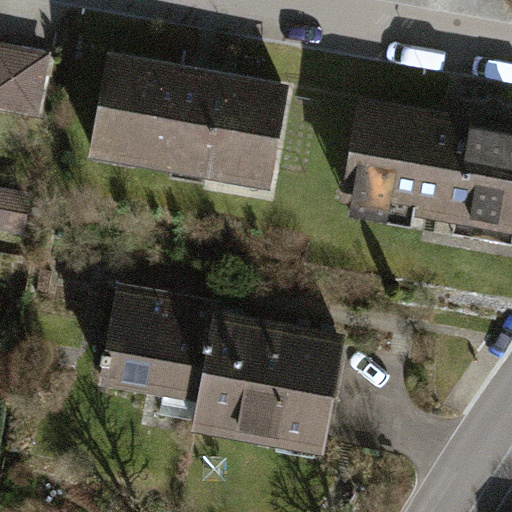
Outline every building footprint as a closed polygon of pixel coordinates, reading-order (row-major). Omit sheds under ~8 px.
[(47,56),(0,46),(0,102),(37,110),(47,56)] [(294,81),(112,47),(91,157),(274,191),(294,81)] [(470,109),(362,89),(341,198),(511,229),(511,121),(469,113),(470,109)] [(204,395),(219,315),(220,306),(122,288),(105,377),(204,395)] [(339,337),(219,315),(204,395),(199,423),(320,445),(339,337)]
